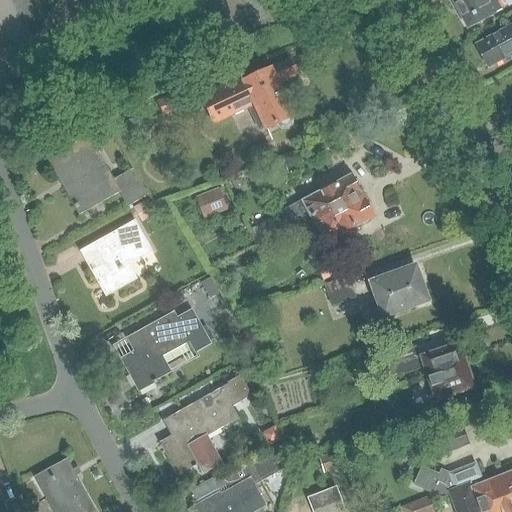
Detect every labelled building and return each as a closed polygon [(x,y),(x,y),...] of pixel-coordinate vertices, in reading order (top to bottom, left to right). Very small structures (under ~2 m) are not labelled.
[(450,0),(466,29),(500,11),(494,0),(450,0)] [(487,68),(511,54),(511,24),(475,45),(487,68)] [(263,130),(273,125),(276,124),(281,127),(286,127),(290,123),(290,118),(292,117),(275,83),(295,74),(289,61),(242,82),(240,78),(199,97),(212,123),(245,107),(252,122),(258,119),(263,130)] [(156,102),(162,116),(196,101),(190,87),(156,102)] [(126,207),(147,196),(131,170),(112,181),(87,137),(47,160),(79,216),(119,193),(126,207)] [(302,202),(310,216),(316,213),(319,217),(360,195),(356,187),(356,183),(354,178),(351,179),(350,176),(333,186),(331,182),(319,189),(320,192),(302,202)] [(194,198),(202,219),(226,210),(217,188),(194,198)] [(364,202),(360,195),(319,217),(316,213),(310,216),(323,242),(342,232),(344,237),(357,230),(354,225),(372,216),(370,213),(370,207),(368,202),(364,202)] [(128,264),(152,251),(135,221),(93,244),(104,262),(90,270),(105,297),(136,279),(128,264)] [(318,269),(323,280),(338,272),(332,262),(318,269)] [(382,317),(424,301),(411,267),(369,282),(382,317)] [(330,307),(355,299),(347,277),(323,286),(330,307)] [(199,284),(208,299),(218,293),(209,278),(199,284)] [(190,310),(176,317),(174,313),(128,338),(135,352),(120,360),(138,393),(157,383),(156,380),(171,372),(163,356),(188,343),(194,354),(210,345),(190,310)] [(423,377),(465,363),(458,342),(417,356),(414,347),(380,359),(388,380),(420,369),(423,377)] [(474,388),(465,363),(423,377),(432,403),(474,388)] [(178,478),(198,467),(202,474),(222,463),(208,437),(239,419),(233,408),(247,399),(249,391),(240,376),(227,384),(228,385),(164,422),(173,437),(159,445),(178,478)] [(267,446),(280,439),(274,426),(260,434),(267,446)] [(435,436),(441,453),(468,444),(461,426),(435,436)] [(312,436),(292,442),(296,455),(316,449),(312,436)] [(249,461),(260,481),(286,466),(276,446),(249,461)] [(323,473),(340,468),(336,452),(318,457),(323,473)] [(96,511),(66,459),(33,478),(52,511),(96,511)] [(257,511),(267,507),(254,484),(260,481),(249,461),(221,477),(230,491),(222,496),(221,494),(194,508),(196,511),(257,511)] [(437,496),(447,492),(454,511),(511,511),(511,470),(481,483),(473,463),(447,473),(439,470),(437,475),(420,467),(412,486),(437,496)] [(400,511),(433,511),(427,496),(399,508),(400,511)] [(344,511),(340,501),(311,511),(344,511)]
